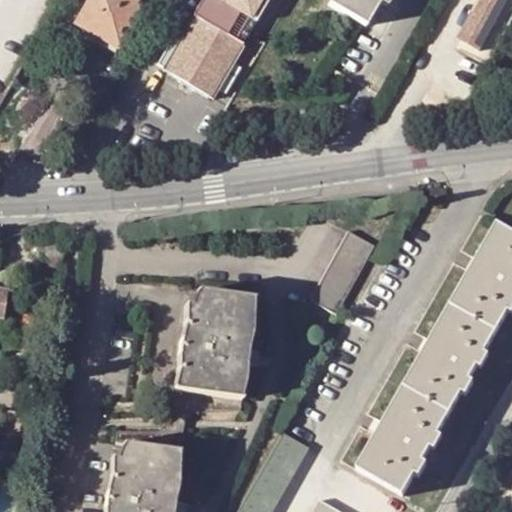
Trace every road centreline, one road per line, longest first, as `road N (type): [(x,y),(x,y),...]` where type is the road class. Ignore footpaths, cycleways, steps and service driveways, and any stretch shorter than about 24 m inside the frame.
road 1 (tertiary): [(318,171),(80,197)]
road 2 (residential): [(80,197),(84,165),(183,0)]
road 3 (residential): [(318,171),(418,0)]
road 4 (tertiary): [(511,150),(318,171)]
